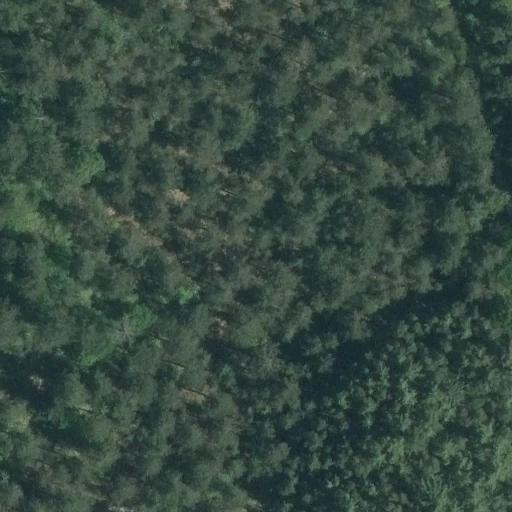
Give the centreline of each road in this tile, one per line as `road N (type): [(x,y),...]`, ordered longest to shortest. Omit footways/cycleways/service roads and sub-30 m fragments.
road 1 (track): [(511,299),(415,307),(343,345),(315,378),(292,444),(254,511)]
road 2 (track): [(511,57),(497,162),(511,216)]
